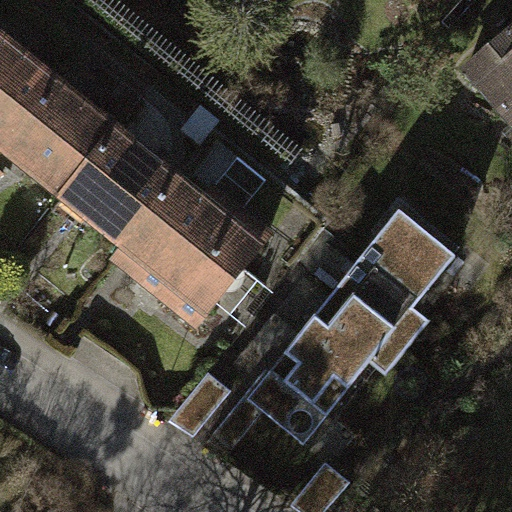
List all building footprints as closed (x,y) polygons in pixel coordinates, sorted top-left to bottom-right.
[(511,25),(462,70),(511,124),(511,25)] [(0,144),(57,72),(0,27),(0,144)] [(0,144),(0,148),(56,192),(115,117),(57,72),(0,144)] [(56,192),(122,243),(181,169),(115,117),(56,192)] [(112,257),(199,325),(215,304),(245,328),(276,288),(246,264),(268,236),(181,169),(122,243),(112,257)] [(394,231),(338,298),(409,357),(430,332),(415,320),(462,263),(419,227),(407,242),(394,231)] [(268,371),(213,437),(233,454),(265,416),(306,451),(373,370),(388,383),(409,357),(338,298),(273,376),(268,371)] [(232,395),(210,377),(173,424),(196,442),(232,395)] [(329,511),(350,486),(327,467),(294,509),(297,511),(329,511)]
